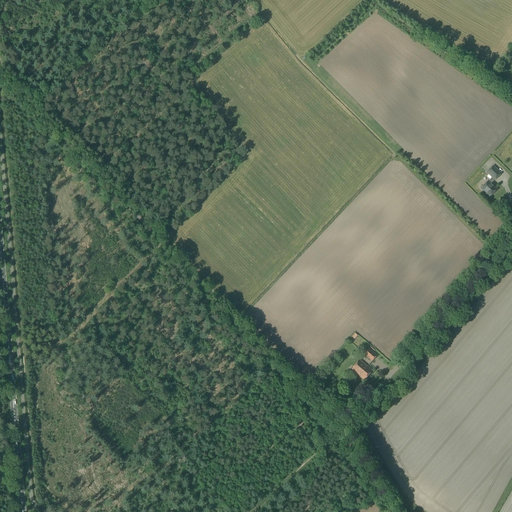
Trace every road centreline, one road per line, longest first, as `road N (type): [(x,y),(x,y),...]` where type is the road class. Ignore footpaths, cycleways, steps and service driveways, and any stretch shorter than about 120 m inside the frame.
road 1 (unclassified): [(344,428),(0,73)]
road 2 (primary): [(22,511),(0,243)]
road 3 (unclassified): [(344,428),(511,237)]
road 4 (track): [(344,428),(251,511)]
